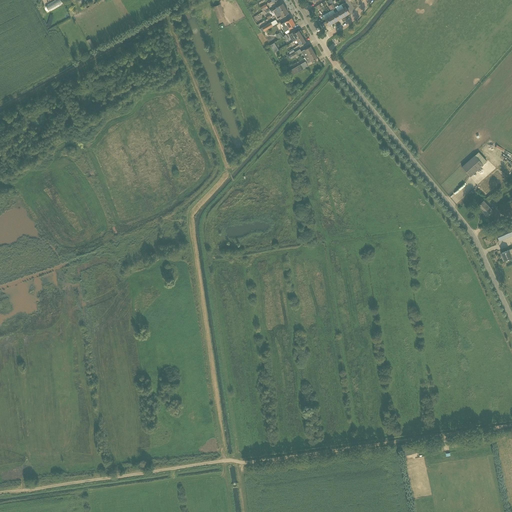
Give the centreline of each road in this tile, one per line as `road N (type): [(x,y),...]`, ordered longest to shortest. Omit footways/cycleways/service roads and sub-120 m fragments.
road 1 (unclassified): [(511,320),(468,229),(320,42)]
road 2 (track): [(229,171),(189,212),(223,460)]
road 3 (track): [(511,426),(238,462)]
road 4 (track): [(223,460),(0,493)]
road 5 (track): [(168,17),(0,113)]
road 6 (track): [(168,17),(229,171)]
road 7 (track): [(233,182),(335,66)]
